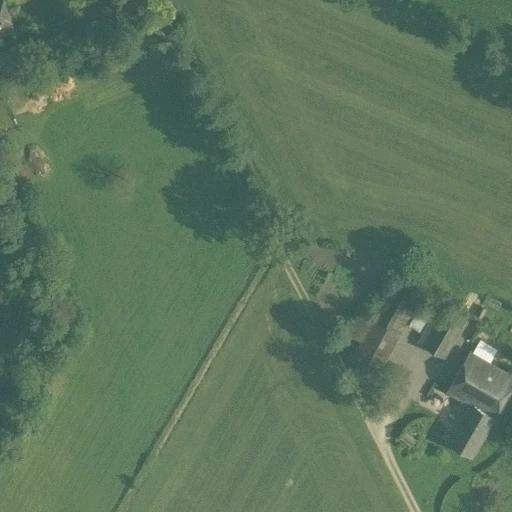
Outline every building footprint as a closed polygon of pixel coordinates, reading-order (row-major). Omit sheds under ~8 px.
[(0,0),(0,34),(11,31),(0,0)] [(403,264),(370,323),(356,315),(346,334),(360,343),(351,360),(378,374),(387,357),(431,280),(403,264)] [(443,359),(467,317),(446,305),(440,315),(434,312),(417,342),(443,359)] [(479,340),(474,351),(489,359),(495,348),(479,340)] [(447,391),(469,404),(447,442),(472,457),(494,418),(493,417),(511,383),(511,376),(469,352),(447,391)]
